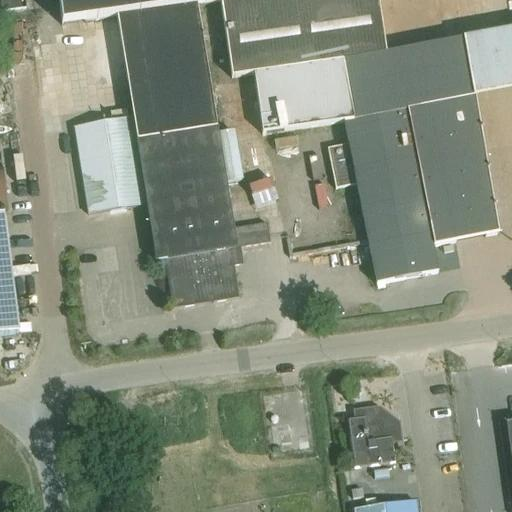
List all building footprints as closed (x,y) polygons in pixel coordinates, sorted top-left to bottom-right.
[(24,0),(0,0),(2,13),(26,10),(24,0)] [(56,0),(61,28),(115,19),(197,5),(220,2),(230,0),(56,0)] [(232,79),(386,49),(377,0),(230,0),(220,2),(232,79)] [(225,181),(217,132),(203,45),(218,43),(214,23),(200,25),(197,5),(115,19),(132,120),(73,130),(87,217),(147,207),(156,263),(165,262),(173,310),(239,299),(234,267),(242,265),(240,250),(268,245),(265,226),(233,231),(225,181)] [(497,237),(460,43),(341,65),(260,80),(271,140),(343,126),(345,135),(348,147),(327,151),(335,189),(356,185),(376,286),(437,274),(432,249),(497,237)] [(217,132),(225,181),(240,179),(232,130),(217,132)] [(253,197),(254,208),(266,207),(264,187),(229,190),(230,199),(253,197)] [(0,338),(17,336),(3,216),(0,216),(0,338)] [(392,435),(400,434),(398,425),(381,411),(356,415),(357,423),(350,424),(351,436),(355,471),(396,466),(392,435)] [(350,493),(351,502),(362,500),(361,492),(350,493)] [(353,511),(415,511),(415,503),(353,511)]
